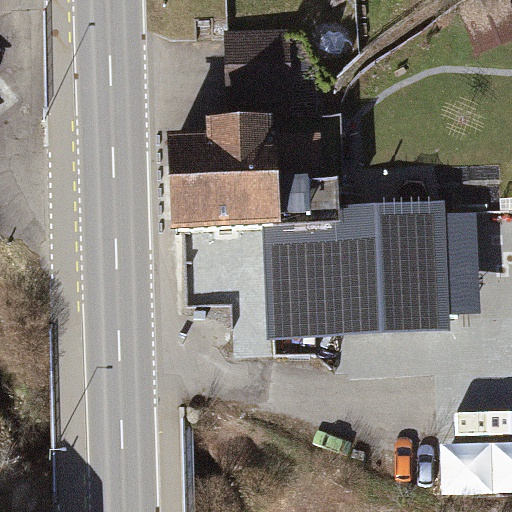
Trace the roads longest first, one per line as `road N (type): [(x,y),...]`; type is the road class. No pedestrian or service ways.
road 1 (primary): [(106,0),(119,384)]
road 2 (primary): [(122,511),(119,384)]
